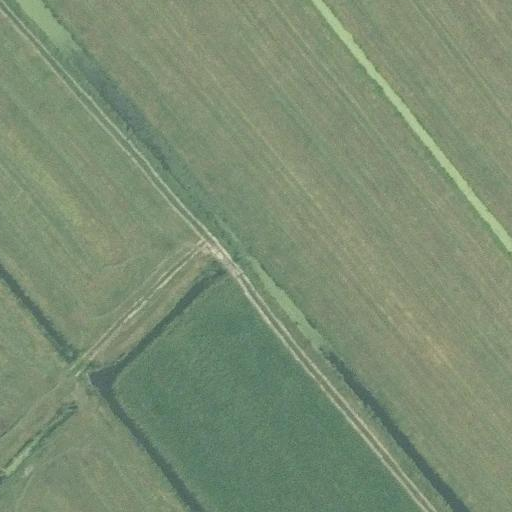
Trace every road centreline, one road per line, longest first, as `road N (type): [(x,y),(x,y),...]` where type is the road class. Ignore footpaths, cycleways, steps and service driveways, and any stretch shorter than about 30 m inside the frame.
road 1 (track): [(0,6),(208,237),(73,370)]
road 2 (track): [(208,237),(431,511)]
